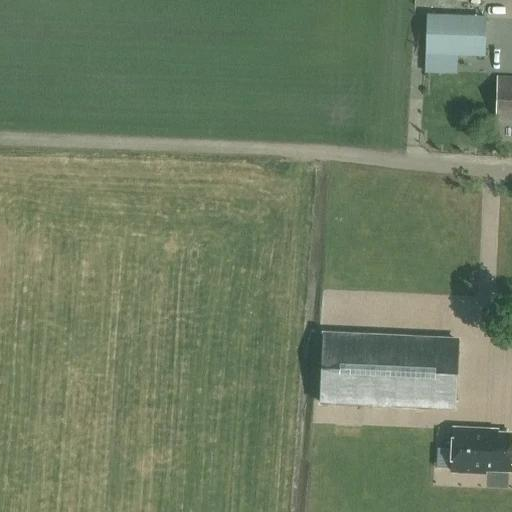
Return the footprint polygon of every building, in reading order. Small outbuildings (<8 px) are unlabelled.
[(425,53),(485,55),(486,15),(427,13),(425,53)] [(511,120),(511,78),(498,78),(497,120),(511,120)] [(373,293),(345,294),(345,311),(373,310),(373,293)] [(457,341),(324,335),(321,403),(454,409),(457,341)] [(485,468),(511,470),(511,441),(511,436),(497,436),(497,431),(454,429),(452,472),(485,473),(485,468)]
